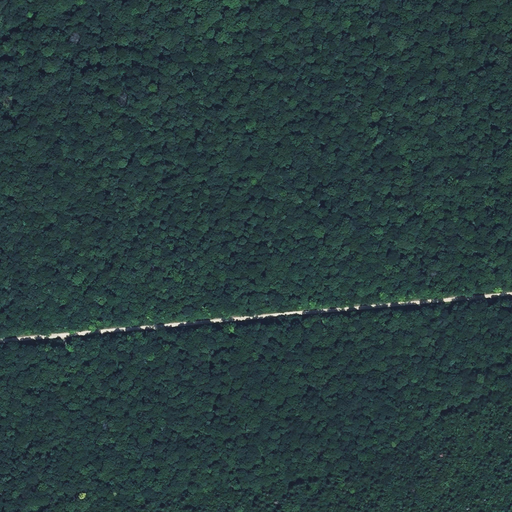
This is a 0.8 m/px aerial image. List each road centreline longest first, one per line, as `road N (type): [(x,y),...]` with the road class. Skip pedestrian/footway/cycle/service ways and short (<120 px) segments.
road 1 (track): [(162,324),(511,293)]
road 2 (track): [(162,324),(0,338)]
